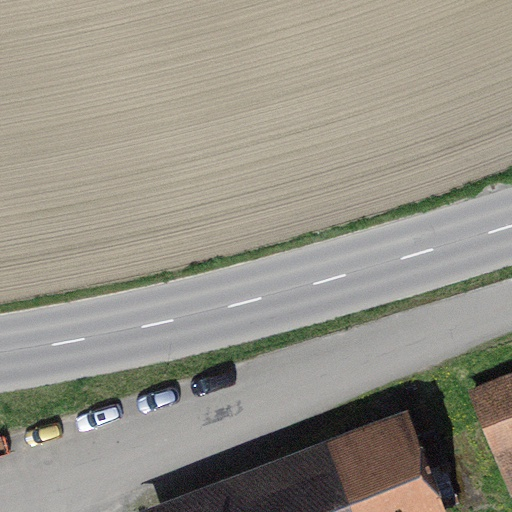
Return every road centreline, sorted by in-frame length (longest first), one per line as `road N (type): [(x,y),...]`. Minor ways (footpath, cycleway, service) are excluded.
road 1 (residential): [(511,307),(0,511)]
road 2 (primary): [(511,227),(214,313),(0,355)]
